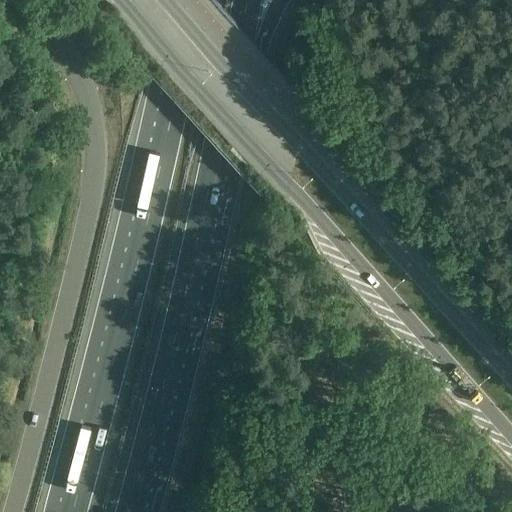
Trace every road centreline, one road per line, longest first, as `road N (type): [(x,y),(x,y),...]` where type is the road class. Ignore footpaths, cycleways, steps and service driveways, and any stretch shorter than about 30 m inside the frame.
road 1 (secondary): [(120,0),(511,435)]
road 2 (unclassified): [(7,511),(94,187),(94,126),(57,41),(23,0)]
road 3 (motorway): [(194,0),(72,511)]
road 4 (secondary): [(511,377),(167,0)]
road 5 (motorway): [(129,511),(234,59)]
